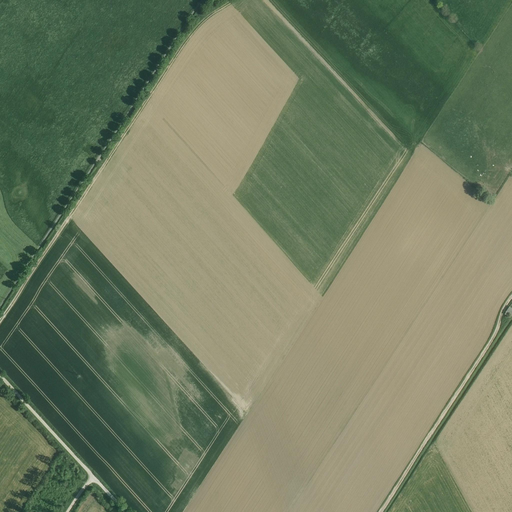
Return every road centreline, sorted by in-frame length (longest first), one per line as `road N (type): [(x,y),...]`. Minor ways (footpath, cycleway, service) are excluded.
road 1 (track): [(0,320),(192,32),(232,0)]
road 2 (track): [(380,511),(511,296)]
road 3 (unclassified): [(93,477),(0,375)]
